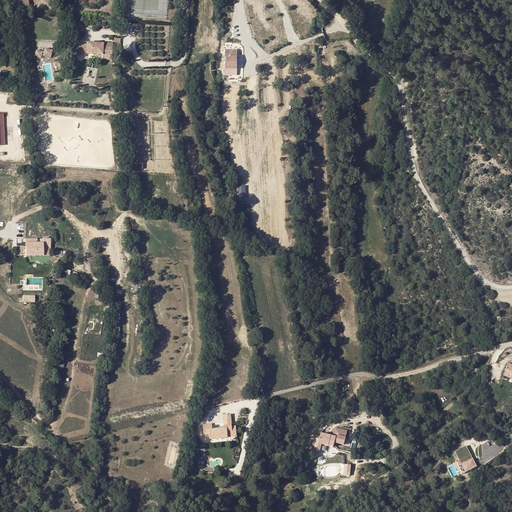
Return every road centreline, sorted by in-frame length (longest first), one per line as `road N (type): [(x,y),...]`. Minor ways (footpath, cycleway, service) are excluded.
road 1 (residential): [(511,287),(478,277),(414,173),(401,89),(319,0)]
road 2 (track): [(95,279),(57,420),(41,421),(0,372)]
road 3 (track): [(0,246),(11,224),(42,207),(62,208),(102,233),(126,215),(145,224)]
